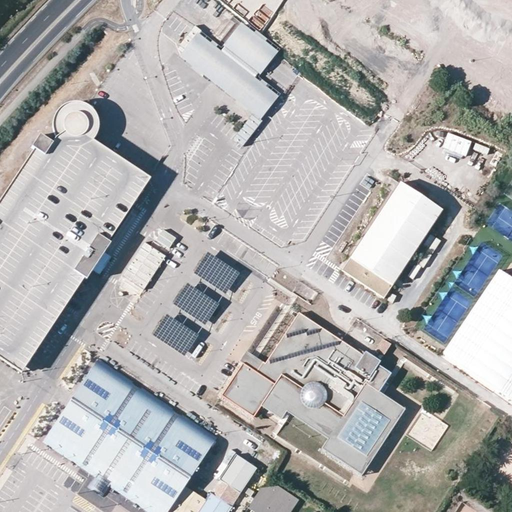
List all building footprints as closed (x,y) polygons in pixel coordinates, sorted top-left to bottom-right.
[(301,8),(293,3),(294,0),(283,0),(282,2),(292,8),(286,17),(293,21),(301,8)] [(336,0),(335,2),(346,9),(351,0),(336,0)] [(375,0),(366,19),(390,31),(405,0),(375,0)] [(477,0),(471,10),(485,18),(496,0),(477,0)] [(413,2),(405,13),(424,29),(429,22),(425,19),(428,14),(413,2)] [(500,25),(511,31),(511,7),(510,6),(500,25)] [(310,20),(315,13),(308,8),(295,26),(309,36),(317,24),(310,20)] [(326,41),(343,17),(336,12),(320,37),(326,41)] [(395,18),(390,32),(401,36),(406,21),(395,18)] [(430,48),(447,24),(439,19),(422,43),(430,48)] [(255,78),(276,51),(243,24),(221,52),(199,35),(182,57),(215,83),(219,78),(230,86),(226,92),(259,118),(277,96),(265,87),(255,78)] [(412,24),(403,41),(412,46),(420,29),(412,24)] [(364,25),(361,31),(372,37),(375,31),(364,25)] [(354,32),(347,49),(361,55),(368,38),(354,32)] [(405,67),(414,54),(382,33),(373,45),(382,51),(369,71),(389,84),(397,72),(393,69),(389,74),(384,70),(392,58),(405,67)] [(476,52),(463,45),(465,43),(455,37),(440,64),(463,77),(476,52)] [(496,60),(500,53),(472,39),(468,46),(496,60)] [(370,66),(376,50),(367,48),(362,63),(370,66)] [(418,73),(426,54),(418,51),(409,69),(418,73)] [(281,58),(271,70),(300,93),(309,81),(281,58)] [(481,89),(492,69),(474,59),(466,75),(474,79),(471,84),(481,89)] [(494,104),(511,71),(511,67),(499,61),(480,97),(494,104)] [(390,88),(400,94),(413,74),(403,67),(390,88)] [(230,86),(219,78),(215,83),(226,92),(230,86)] [(461,78),(458,85),(469,89),(471,81),(461,78)] [(369,81),(361,90),(368,97),(376,89),(369,81)] [(296,107),(305,121),(315,114),(309,105),(315,102),(307,90),(294,99),(298,106),(296,107)] [(358,104),(366,97),(361,91),(348,103),(373,129),(388,114),(382,109),(372,119),(358,104)] [(377,114),(381,107),(367,99),(363,106),(377,114)] [(321,100),(317,105),(331,117),(335,113),(321,100)] [(52,143),(40,135),(32,147),(34,149),(0,200),(0,358),(22,373),(27,364),(37,350),(64,308),(85,278),(87,279),(93,270),(104,252),(111,243),(109,242),(144,188),(151,179),(93,140),(96,135),(98,129),(98,121),(96,115),(93,110),(88,106),(82,103),(76,102),(69,103),(63,106),(57,111),(54,117),(52,125),(54,133),(56,137),(52,143)] [(287,119),(277,131),(298,147),(308,134),(287,119)] [(320,141),(328,130),(315,120),(306,131),(320,141)] [(269,132),(271,129),(263,126),(256,141),(271,148),(277,135),(269,132)] [(333,145),(349,155),(358,142),(342,131),(333,145)] [(466,156),(471,140),(447,132),(441,148),(466,156)] [(324,143),(317,156),(331,164),(338,151),(324,143)] [(253,148),(252,161),(260,161),(262,149),(253,148)] [(296,149),(287,163),(324,185),(332,173),(316,163),(312,169),(306,165),(310,158),(296,149)] [(342,174),(350,162),(344,158),(336,170),(342,174)] [(243,159),(237,168),(234,166),(217,192),(230,200),(253,165),(243,159)] [(206,193),(218,172),(199,161),(196,167),(184,161),(176,175),(206,193)] [(286,165),(283,170),(297,177),(299,172),(286,165)] [(283,171),(279,176),(297,190),(301,185),(283,171)] [(384,299),(443,211),(400,182),(342,271),(384,299)] [(423,246),(433,252),(440,240),(430,234),(423,246)] [(140,299),(164,253),(141,241),(117,288),(140,299)] [(104,252),(93,270),(100,274),(111,257),(104,252)] [(269,277),(276,268),(265,260),(258,269),(269,277)] [(234,269),(228,278),(241,289),(248,280),(234,269)] [(284,304),(250,354),(262,362),(264,364),(298,313),(284,304)] [(362,356),(298,313),(264,364),(262,362),(255,372),(242,363),(220,396),(253,417),(258,410),(260,406),(280,419),(281,418),(285,411),(289,414),(327,439),(322,446),(320,449),(361,476),(405,410),(382,395),(378,392),(390,374),(377,365),(379,362),(365,352),(362,356)] [(379,338),(374,354),(386,358),(391,342),(379,338)] [(239,361),(242,363),(255,372),(262,362),(250,354),(246,351),(239,361)] [(217,437),(98,358),(43,443),(94,477),(89,484),(92,487),(104,494),(108,487),(146,511),(166,511),(169,509),(174,511),(226,511),(230,507),(209,493),(206,499),(185,485),(217,437)] [(423,409),(406,434),(429,450),(446,425),(423,409)] [(281,418),(322,446),(327,439),(289,414),(285,411),(281,418)] [(234,455),(218,480),(239,494),(255,469),(234,455)] [(290,511),(297,500),(263,481),(248,509),(253,511),(290,511)] [(101,497),(104,494),(92,487),(89,484),(87,487),(101,497)]
